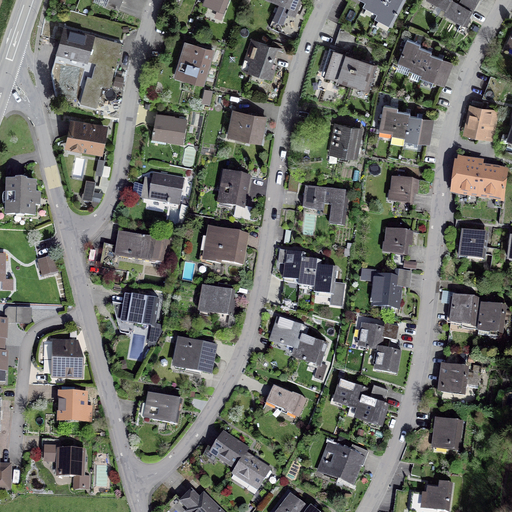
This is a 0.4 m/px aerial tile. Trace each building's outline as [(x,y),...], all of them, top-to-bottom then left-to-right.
[(122,0),(108,0),(106,6),(118,10),(122,0)] [(204,0),(203,4),(219,10),(216,17),(221,19),(228,0),(204,0)] [(287,14),(295,17),(302,1),(300,0),(271,0),(279,3),(269,27),(280,32),(287,14)] [(367,0),(366,3),(380,11),(385,0),(367,0)] [(404,0),(385,0),(380,11),(377,15),(392,23),(404,0)] [(426,0),(446,11),(452,0),(426,0)] [(452,0),(446,11),(449,12),(446,17),(466,28),(481,0),(452,0)] [(122,44),(63,28),(56,54),(67,56),(67,55),(106,65),(101,80),(87,77),(80,103),(96,108),(102,88),(100,87),(101,85),(110,88),(122,44)] [(357,36),(342,29),(336,47),(351,52),(357,36)] [(420,44),(408,39),(398,63),(411,68),(419,47),(420,44)] [(268,78),(278,49),(281,50),(283,44),(273,41),(271,46),(256,41),(245,70),(268,78)] [(191,81),(202,84),(213,51),(186,43),(177,73),(187,76),(185,82),(190,83),(191,81)] [(431,52),(419,47),(411,68),(410,70),(422,75),(430,54),(431,52)] [(334,53),(327,75),(344,80),(351,58),(334,53)] [(443,59),(430,54),(422,75),(421,78),(433,82),(443,59)] [(375,66),(351,58),(344,80),(367,88),(375,66)] [(450,62),(443,59),(433,82),(440,85),(450,62)] [(507,83),(492,77),(483,98),(492,99),(499,102),(507,83)] [(393,133),(397,110),(398,107),(384,105),(379,130),(393,133)] [(471,107),(466,132),(486,137),(491,118),(497,119),(498,113),(471,107)] [(326,111),(313,109),(311,120),(324,123),(326,111)] [(397,110),(393,133),(392,135),(405,138),(409,115),(410,113),(397,110)] [(229,135),(260,142),(265,118),(234,111),(229,135)] [(166,140),(182,143),(186,120),(171,118),(171,117),(157,115),(154,130),(153,130),(152,134),(151,141),(166,144),(166,140)] [(409,115),(405,138),(405,141),(418,143),(422,118),(409,115)] [(430,119),(422,118),(418,143),(426,144),(430,119)] [(104,128),(73,122),(69,142),(81,144),(80,148),(100,152),(104,128)] [(353,158),(359,128),(339,124),(334,154),(353,158)] [(97,174),(107,174),(108,159),(97,158),(97,174)] [(455,193),(501,199),(505,171),(479,168),(480,163),(459,160),(459,165),(454,164),(452,183),(456,183),(455,193)] [(132,196),(180,205),(184,180),(153,174),(151,187),(135,184),(132,196)] [(223,204),(243,207),(248,178),(225,174),(222,190),(225,190),(223,204)] [(395,194),(395,201),(409,202),(408,210),(416,211),(418,194),(426,194),(429,193),(430,183),(393,179),(391,193),(395,194)] [(95,182),(87,180),(84,194),(83,193),(82,199),(91,201),(95,182)] [(8,183),(7,214),(17,215),(17,213),(24,213),(24,215),(34,215),(34,205),(38,205),(38,194),(34,194),(34,184),(26,183),(26,181),(16,181),(16,183),(8,183)] [(330,224),(345,226),(349,192),(305,187),(303,208),(324,211),(323,214),(331,215),(330,224)] [(221,261),(243,265),(246,248),(241,247),(243,234),(209,229),(208,239),(210,239),(206,261),(221,264),(221,261)] [(389,252),(403,254),(402,261),(410,262),(413,233),(388,230),(386,245),(389,245),(389,252)] [(132,259),(164,265),(168,241),(134,235),(135,234),(120,232),(117,249),(113,248),(114,247),(105,245),(101,266),(130,271),(132,259)] [(461,248),(459,257),(468,258),(468,257),(484,259),(487,236),(464,233),(461,248)] [(304,254),(281,251),(279,263),(286,264),(285,279),(301,281),(303,259),(304,254)] [(11,281),(4,281),(4,256),(0,255),(0,281),(3,282),(3,290),(11,290),(11,281)] [(39,261),(43,275),(57,272),(54,257),(39,261)] [(320,261),(303,259),(301,281),(300,286),(316,288),(319,266),(320,261)] [(335,268),(319,266),(316,288),(316,293),(332,295),(331,305),(342,306),(344,285),(333,284),(335,268)] [(395,313),(395,309),(400,309),(402,287),(404,287),(405,280),(410,281),(411,272),(396,271),(395,278),(377,276),(378,272),(363,271),(363,276),(376,278),(373,306),(391,308),(390,313),(395,313)] [(217,290),(204,288),(200,310),(209,312),(209,316),(221,319),(222,314),(232,316),(230,326),(234,327),(238,314),(232,313),(234,302),(230,301),(233,287),(218,285),(217,290)] [(144,322),(153,324),(155,311),(157,312),(158,302),(146,300),(147,298),(126,295),(124,309),(127,309),(127,314),(115,312),(120,333),(129,334),(131,323),(143,325),(144,322)] [(454,297),(451,320),(454,320),(469,322),(480,324),(482,305),(477,305),(478,300),(454,297)] [(480,324),(479,328),(502,331),(506,308),(482,305),(480,324)] [(31,309),(8,308),(5,311),(5,321),(7,323),(31,323),(31,309)] [(280,344),(296,349),(301,336),(304,327),(279,319),(272,339),(280,342),(280,344)] [(469,322),(454,320),(452,329),(468,332),(469,322)] [(163,326),(157,325),(156,330),(152,329),(149,347),(153,347),(162,331),(163,326)] [(385,325),(384,328),(364,325),(359,347),(379,351),(380,351),(381,348),(382,338),(384,332),(398,334),(399,327),(385,325)] [(468,332),(452,329),(451,339),(466,341),(468,332)] [(398,334),(384,332),(382,338),(396,341),(398,334)] [(301,336),(296,349),(294,357),(303,359),(302,361),(319,366),(315,378),(320,380),(322,380),(323,379),(327,367),(320,364),(326,344),(301,336)] [(466,341),(451,339),(450,348),(465,350),(466,341)] [(175,366),(210,372),(215,343),(201,340),(201,345),(180,341),(175,366)] [(53,368),(53,385),(81,386),(82,365),(79,365),(80,357),(79,356),(79,355),(78,354),(77,354),(77,353),(76,353),(76,344),(47,343),(46,368),(53,368)] [(286,349),(273,345),(269,355),(282,360),(286,349)] [(375,370),(396,374),(400,351),(381,348),(380,351),(379,351),(375,370)] [(465,354),(449,352),(447,367),(463,369),(465,354)] [(445,366),(442,389),(465,392),(468,370),(463,369),(447,367),(445,366)] [(348,415),(357,418),(363,398),(366,389),(342,381),(335,402),(351,406),(348,415)] [(266,403),(297,417),(305,400),(273,386),(266,403)] [(374,386),(372,393),(385,397),(388,391),(374,386)] [(363,398),(357,418),(369,422),(369,423),(380,427),(387,405),(383,404),(385,397),(372,393),(370,400),(363,398)] [(61,394),(60,418),(89,419),(89,409),(85,409),(85,395),(61,394)] [(139,417),(177,424),(181,400),(151,394),(149,404),(142,403),(139,417)] [(438,432),(436,445),(449,446),(449,448),(458,449),(461,433),(458,433),(460,423),(433,420),(432,431),(438,432)] [(245,453),(248,449),(223,433),(212,450),(208,447),(203,455),(213,462),(217,457),(235,469),(245,453)] [(46,460),(59,461),(58,476),(75,476),(74,489),(88,488),(89,477),(82,477),(83,450),(60,449),(60,447),(60,439),(45,439),(45,452),(46,453),(46,460)] [(343,488),(351,491),(366,452),(353,446),(350,453),(329,445),(322,462),(327,464),(323,474),(345,482),(343,488)] [(254,484),(259,487),(266,477),(268,478),(272,472),(270,471),(271,470),(245,453),(235,469),(233,473),(252,486),(254,484)] [(426,471),(412,468),(411,475),(425,478),(426,471)] [(398,490),(394,511),(421,511),(422,511),(425,511),(438,511),(447,511),(448,511),(452,484),(440,482),(439,489),(428,488),(427,494),(398,490)] [(222,511),(220,510),(217,511),(216,511),(213,509),(215,508),(203,496),(200,499),(191,491),(181,501),(189,509),(186,511),(222,511)] [(307,511),(309,509),(290,494),(276,511),(307,511)]
